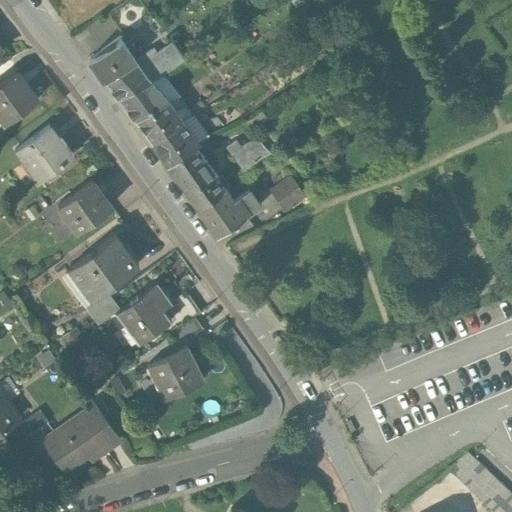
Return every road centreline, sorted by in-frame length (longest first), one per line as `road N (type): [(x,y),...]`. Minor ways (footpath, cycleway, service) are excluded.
road 1 (residential): [(327,452),(262,344),(18,0)]
road 2 (residential): [(327,452),(117,511)]
